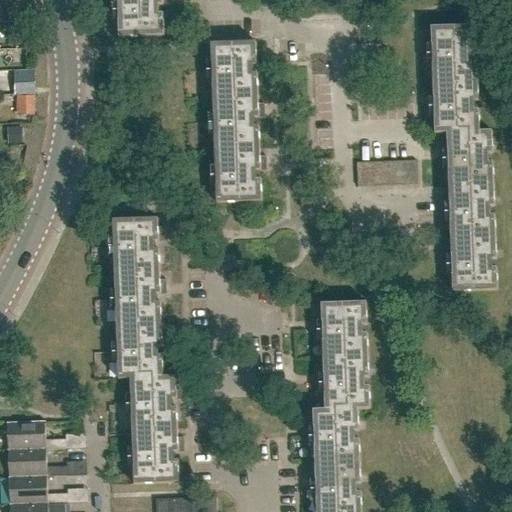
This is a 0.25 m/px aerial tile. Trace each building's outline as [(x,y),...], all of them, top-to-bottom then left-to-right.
[(118,0),(119,39),(164,38),(163,7),(169,7),(169,0),(118,0)] [(434,82),(479,81),(477,27),(432,29),(432,42),(424,42),(425,57),(433,57),(434,82)] [(214,99),(259,97),(258,67),(264,67),(264,66),(263,52),(257,53),(257,44),(212,45),(213,70),(214,98),(214,99)] [(481,133),(480,132),(479,81),(434,82),(434,95),(426,95),(427,110),(435,109),(435,136),(447,136),(447,135),(481,133)] [(216,151),(260,150),(259,120),(265,120),(265,119),(265,105),(259,105),(259,99),(259,97),(214,99),(215,125),(216,151)] [(449,187),(494,186),(492,132),(480,132),(481,133),(447,135),(447,136),(448,147),(440,147),(440,162),(448,162),(449,187)] [(260,150),(216,151),(217,205),(262,203),(261,173),(267,173),(267,172),(267,158),(261,158),(260,150)] [(405,163),(406,187),(418,186),(417,162),(405,163)] [(370,188),(382,188),(381,163),(369,164),(370,188)] [(382,188),(394,187),(393,163),(381,163),(382,188)] [(394,187),(406,187),(405,163),(393,163),(394,187)] [(358,188),(370,188),(369,164),(357,164),(358,188)] [(451,240),(496,238),(494,186),(449,187),(450,200),(442,200),(442,215),(450,215),(451,240)] [(115,275),(160,273),(159,243),(165,243),(165,242),(165,228),(159,228),(158,220),(128,221),(113,221),(114,248),(115,275)] [(496,238),(451,240),(451,253),(443,253),(444,268),(452,268),(453,293),(498,292),(496,238)] [(117,327),(162,326),(161,296),(167,296),(167,295),(166,281),(160,281),(160,273),(115,275),(116,300),(117,327)] [(324,359),(369,357),(367,304),(322,305),(322,317),(314,318),(315,331),(315,332),(323,332),(324,359)] [(164,378),(163,349),(169,349),(169,348),(168,334),(162,334),(162,326),(117,327),(118,354),(119,381),(131,381),(131,380),(164,379),(164,378)] [(317,385),(325,385),(326,410),(326,411),(359,410),(359,411),(371,410),(369,357),(324,359),(324,360),(324,370),(316,370),(317,385)] [(132,432),(178,430),(177,401),(183,400),(182,385),(176,386),(176,378),(164,378),(164,379),(131,380),(131,381),(132,406),(132,432)] [(306,438),(314,438),(315,464),(361,463),(359,411),(359,410),(326,411),(326,410),(313,411),(314,423),(306,424),(306,438)] [(9,452),(46,450),(45,423),(8,424),(9,452)] [(178,430),(132,432),(133,436),(133,458),(134,485),(180,484),(179,453),(185,453),(185,452),(184,438),(178,439),(178,430)] [(53,452),(66,451),(66,442),(52,442),(53,452)] [(10,479),(48,478),(46,450),(9,452),(10,479)] [(317,511),(362,511),(361,463),(315,464),(316,476),(308,476),(308,491),(316,491),(317,511)] [(54,479),(67,478),(67,469),(53,469),(54,479)] [(11,506),(49,505),(48,478),(10,479),(11,506)] [(55,506),(69,506),(68,496),(55,497),(55,506)] [(204,499),(204,511),(216,511),(216,498),(204,499)] [(180,511),(192,511),(192,499),(180,500),(180,511)] [(192,511),(204,511),(204,499),(192,499),(192,511)] [(156,511),(168,511),(168,500),(157,501),(156,511)] [(168,511),(180,511),(180,500),(168,500),(168,511)]
